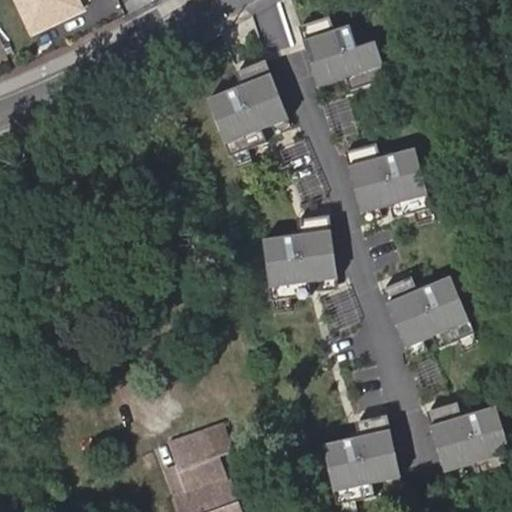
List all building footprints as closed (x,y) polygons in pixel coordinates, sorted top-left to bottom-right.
[(22,0),(35,32),(95,9),(91,0),(22,0)] [(369,69),(355,24),(338,30),(333,17),(303,26),(321,84),(369,69)] [(285,113),(261,51),(232,62),(239,79),(203,93),(226,152),(263,138),(258,123),(285,113)] [(423,188),(411,142),(348,159),(360,205),(423,188)] [(327,225),(260,232),(266,279),(332,271),(327,225)] [(466,317),(446,271),(383,298),(403,344),(466,317)] [(487,406),(429,421),(441,467),(499,452),(487,406)] [(395,472),(384,424),(320,439),(331,487),(395,472)] [(207,428),(199,431),(210,458),(218,455),(207,428)] [(210,458),(199,431),(165,444),(174,467),(185,494),(173,499),(178,511),(240,511),(218,455),(210,458)] [(162,472),(173,499),(185,494),(174,467),(162,472)]
